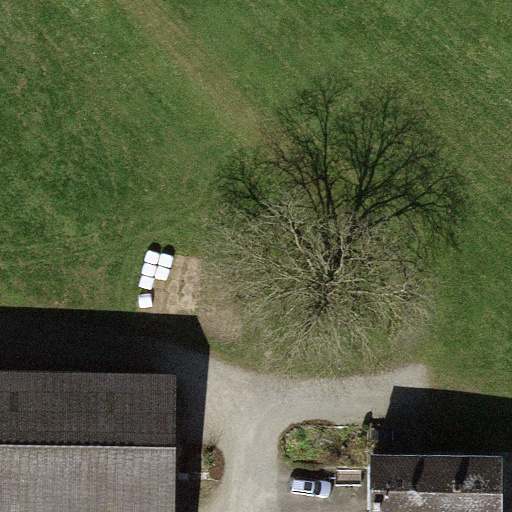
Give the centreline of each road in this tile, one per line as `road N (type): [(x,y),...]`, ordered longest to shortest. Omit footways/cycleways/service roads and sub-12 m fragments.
road 1 (track): [(111,0),(398,285),(400,316)]
road 2 (track): [(243,511),(260,415),(403,397),(400,316)]
